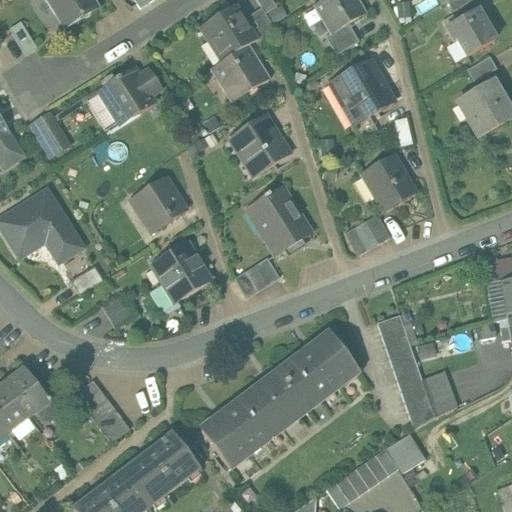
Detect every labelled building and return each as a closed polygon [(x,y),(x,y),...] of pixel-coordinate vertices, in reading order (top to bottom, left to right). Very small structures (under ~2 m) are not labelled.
[(92,0),(45,0),(64,30),(98,9),(92,0)] [(276,8),(271,0),(255,0),(262,9),(266,15),(276,8)] [(325,0),(314,7),(331,35),(331,36),(348,26),(365,16),(356,0),(325,0)] [(451,0),(448,2),(454,13),(476,0),(451,0)] [(235,8),(205,28),(203,32),(209,42),(213,41),(225,60),(222,62),(223,63),(249,47),(256,42),(250,33),(235,8)] [(266,15),(262,9),(251,17),(258,28),(250,33),(256,42),(275,30),(266,15)] [(477,13),(445,32),(452,45),(456,43),(465,59),(495,42),(477,13)] [(37,50),(20,23),(9,30),(26,57),(37,50)] [(348,26),(331,36),(331,35),(326,38),(336,56),(359,43),(348,26)] [(223,63),(210,71),(211,73),(213,71),(233,103),(231,104),(231,106),(270,81),(269,80),(267,81),(247,50),(249,48),(249,47),(223,63)] [(490,58),(468,71),(475,83),(497,70),(490,58)] [(370,62),(331,84),(331,86),(332,85),(355,125),(354,126),(355,127),(394,105),(393,103),(392,104),(370,64),(371,63),(370,62)] [(137,70),(120,81),(119,80),(116,81),(113,77),(112,77),(104,82),(104,83),(107,89),(97,95),(98,97),(103,94),(122,125),(117,128),(118,130),(158,104),(157,103),(156,104),(150,95),(158,90),(149,75),(141,80),(136,72),(137,71),(137,70)] [(511,116),(492,84),(457,105),(478,139),(511,119),(511,116)] [(63,137),(49,114),(38,121),(52,144),(63,137)] [(267,116),(228,141),(229,143),(235,139),(258,175),(252,178),(253,180),(292,155),(291,154),(289,155),(266,119),(268,118),(267,116)] [(0,118),(0,166),(2,170),(23,157),(9,135),(10,134),(0,118)] [(52,144),(38,121),(27,128),(48,161),(59,155),(52,144)] [(63,137),(52,144),(59,155),(70,148),(63,137)] [(394,157),(362,176),(363,178),(365,177),(378,199),(376,200),(384,214),(416,195),(394,157)] [(164,179),(128,202),(150,236),(186,213),(164,179)] [(284,187),(270,197),(269,195),(264,198),(265,200),(245,212),(246,214),(249,212),(276,255),(273,257),(274,259),(314,234),(312,233),(310,234),(283,191),(285,189),(284,187)] [(47,191),(0,220),(0,231),(19,261),(45,245),(58,266),(84,250),(47,191)] [(378,216),(365,223),(378,246),(391,239),(378,216)] [(378,246),(365,223),(355,229),(368,252),(378,246)] [(368,252),(355,229),(344,235),(358,258),(368,252)] [(186,246),(152,267),(164,286),(198,264),(186,246)] [(280,280),(267,259),(256,267),(269,287),(280,280)] [(511,259),(492,263),(496,284),(501,283),(511,281),(511,259)] [(164,286),(150,294),(162,314),(168,315),(179,308),(176,304),(209,283),(198,264),(164,286)] [(269,287),(256,267),(246,273),(259,293),(269,287)] [(95,270),(71,285),(79,298),(103,283),(95,270)] [(246,273),(234,280),(247,301),(259,293),(246,273)] [(511,281),(501,283),(504,303),(511,301),(511,281)] [(124,295),(102,309),(109,320),(131,306),(124,295)] [(131,306),(109,320),(115,331),(138,317),(131,306)] [(422,382),(399,318),(377,325),(414,432),(435,420),(422,382)] [(511,320),(507,321),(508,329),(500,330),(503,343),(510,342),(511,344),(511,343),(511,320)] [(492,327),(477,330),(479,342),(495,339),(492,327)] [(284,370),(309,405),(355,371),(358,376),(359,375),(329,336),(284,370)] [(418,346),(421,360),(437,356),(434,342),(418,346)] [(242,402),(267,437),(309,405),(284,370),(242,402)] [(47,404),(23,373),(2,389),(27,422),(37,415),(43,423),(50,424),(59,417),(60,410),(52,399),(47,404)] [(444,373),(422,382),(435,420),(457,409),(444,373)] [(65,385),(74,397),(85,389),(76,376),(65,385)] [(85,389),(74,397),(81,407),(100,393),(93,383),(85,389)] [(27,422),(2,389),(0,390),(0,426),(7,436),(27,422)] [(100,393),(81,407),(89,417),(107,402),(100,393)] [(107,402),(89,417),(96,426),(115,412),(107,402)] [(267,437),(242,402),(201,432),(231,472),(233,470),(229,466),(267,437)] [(115,412),(96,426),(103,436),(122,421),(115,412)] [(122,421),(103,436),(111,445),(129,431),(122,421)] [(199,471),(171,434),(121,472),(150,509),(199,471)] [(409,436),(385,451),(398,471),(402,477),(425,462),(409,436)] [(385,451),(375,458),(388,478),(398,471),(385,451)] [(388,478),(375,458),(365,465),(379,485),(388,478)] [(379,485),(365,465),(355,472),(369,491),(379,485)] [(145,511),(150,509),(121,472),(71,510),(73,511),(145,511)] [(369,491),(355,472),(346,478),(359,498),(369,491)] [(359,498),(346,478),(336,485),(349,505),(359,498)] [(349,505),(336,485),(326,492),(339,511),(349,505)] [(511,511),(511,486),(496,492),(503,511),(511,511)] [(315,511),(316,499),(297,511),(315,511)]
